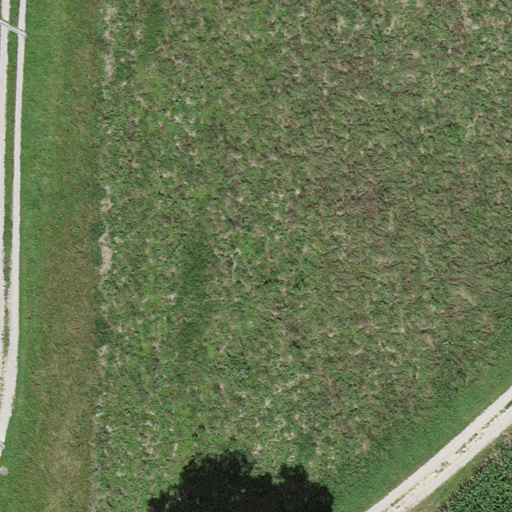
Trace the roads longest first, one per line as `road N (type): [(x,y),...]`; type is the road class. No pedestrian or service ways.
road 1 (track): [(12,0),(0,276)]
road 2 (track): [(387,511),(511,397)]
